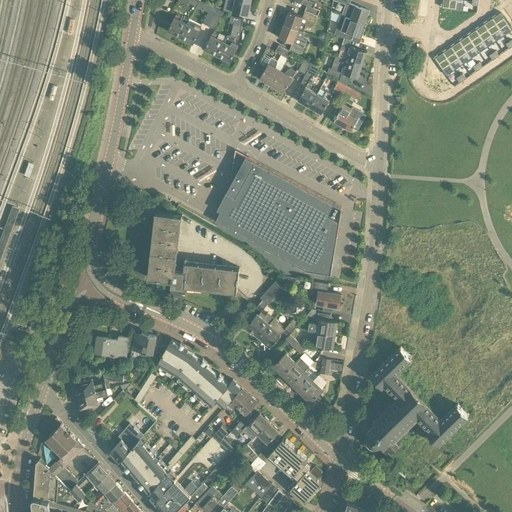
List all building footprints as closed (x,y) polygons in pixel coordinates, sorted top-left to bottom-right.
[(251,0),(249,0),(235,0),(233,12),(248,15),(251,0)] [(309,0),(293,0),(302,3),(307,5),(305,11),(318,16),(320,10),(314,7),(316,3),(309,0)] [(340,0),(340,1),(346,3),(345,4),(341,15),(343,16),(364,24),(369,11),(355,6),(350,4),(351,0),(340,0)] [(464,1),(458,0),(443,0),(442,8),(463,11),(464,1)] [(203,10),(206,4),(200,1),(197,7),(203,10)] [(209,13),(211,7),(206,4),(203,10),(209,13)] [(211,7),(209,13),(214,15),(217,10),(211,7)] [(214,15),(209,26),(214,29),(223,13),(217,10),(214,15)] [(317,16),(305,11),(303,17),(289,12),(284,25),(303,33),(306,26),(312,29),(314,22),(317,16)] [(511,27),(501,12),(492,18),(504,36),(511,30),(511,27)] [(209,26),(214,15),(209,13),(203,24),(209,26)] [(181,37),(187,24),(180,21),(182,17),(176,14),(168,31),(181,37)] [(224,43),(217,56),(230,62),(238,45),(232,42),(235,37),(239,38),(243,19),(230,16),(228,23),(233,23),(230,36),(227,35),(224,43)] [(336,35),(344,38),(349,40),(350,40),(352,34),(360,37),(362,30),(364,31),(366,25),(364,25),(364,24),(343,16),(336,35)] [(496,41),(504,36),(492,18),(484,24),(496,41)] [(187,24),(181,37),(193,43),(202,27),(196,24),(194,28),(187,24)] [(476,30),(488,47),(496,41),(484,24),(476,30)] [(279,38),(292,43),(290,49),(302,54),(304,47),(307,41),(303,39),(306,33),(303,33),(284,25),(279,38)] [(476,30),(467,35),(479,53),(488,47),(476,30)] [(217,56),(224,43),(217,39),(219,35),(213,32),(205,49),(217,56)] [(479,53),(467,35),(459,41),(471,58),(479,53)] [(335,56),(335,57),(362,65),(366,52),(347,45),(349,40),(344,38),(342,44),(340,50),(338,57),(335,56)] [(471,58),(459,41),(451,47),(463,64),(471,58)] [(284,57),(287,59),(291,52),(279,45),(275,52),(284,57)] [(463,64),(451,47),(443,53),(455,70),(463,64)] [(447,75),(455,70),(443,53),(435,58),(447,75)] [(329,68),(327,73),(348,86),(351,76),(358,78),(362,65),(335,57),(333,63),(332,69),(329,68)] [(260,78),(272,85),(280,71),(276,69),(278,61),(272,58),(260,78)] [(305,74),(312,64),(304,60),(298,70),(305,74)] [(310,107),(317,95),(311,91),(315,85),(309,82),(313,75),(315,77),(320,69),(312,64),(305,74),(300,83),(306,86),(298,100),(304,103),(303,104),(308,107),(309,106),(310,107)] [(280,71),(272,85),(284,92),(296,72),(290,68),(285,74),(280,71)] [(339,81),(332,92),(339,96),(343,90),(346,85),(339,81)] [(346,85),(343,90),(350,95),(359,100),(362,94),(346,85)] [(317,95),(310,107),(311,108),(315,111),(316,110),(322,114),(332,95),(321,89),(317,95)] [(344,105),(334,121),(351,131),(354,126),(358,129),(366,115),(359,110),(355,118),(349,115),(352,110),(351,109),(344,105)] [(215,215),(212,220),(307,270),(331,274),(342,208),(246,157),(215,215)] [(0,261),(19,209),(12,206),(0,239),(0,261)] [(151,252),(155,252),(153,264),(150,264),(150,265),(153,265),(152,277),(148,277),(148,278),(172,280),(171,287),(172,287),(172,285),(184,287),(184,289),(185,287),(237,293),(240,268),(185,262),(184,269),(176,269),(182,214),(156,211),(155,212),(159,213),(158,225),(154,225),(154,226),(158,226),(156,238),(153,238),(153,239),(156,239),(155,251),(152,251),(151,252)] [(285,279),(292,286),(298,279),(287,277),(285,279)] [(277,281),(261,298),(263,300),(256,307),(261,311),(268,305),(271,301),(283,287),(277,281)] [(328,286),(329,284),(313,281),(311,290),(314,290),(314,291),(319,291),(317,304),(324,305),(323,311),(333,312),(334,307),(339,308),(341,295),(328,292),(329,286),(328,286)] [(315,317),(316,310),(312,309),(306,316),(315,317)] [(337,322),(329,321),(330,314),(318,312),(317,319),(320,320),(319,324),(316,324),(316,323),(310,322),(308,331),(309,331),(315,332),(316,327),(319,327),(318,332),(335,335),(337,322)] [(258,337),(274,319),(268,313),(263,318),(258,314),(246,326),(247,327),(247,328),(258,337)] [(26,327),(28,321),(22,319),(19,318),(17,324),(26,327)] [(281,334),(283,331),(286,328),(275,318),(274,319),(258,337),(262,341),(263,340),(270,347),(271,346),(281,334)] [(286,328),(283,331),(288,336),(290,334),(298,324),(294,320),(286,328)] [(316,341),(316,345),(333,348),(335,335),(318,332),(315,332),(309,331),(308,339),(316,341)] [(137,356),(138,351),(153,354),(156,336),(142,333),(141,335),(135,334),(133,345),(131,355),(132,356),(134,357),(136,357),(137,356)] [(291,344),(295,339),(290,334),(288,336),(286,339),(291,344)] [(126,357),(129,337),(119,336),(119,339),(97,336),(95,352),(126,357)] [(296,348),(300,344),(295,339),(291,344),(296,348)] [(229,384),(193,353),(172,340),(157,364),(177,375),(210,405),(229,384)] [(300,344),(296,348),(301,353),(305,349),(300,344)] [(441,420),(396,374),(412,358),(401,347),(400,346),(395,351),(371,376),(382,387),(384,385),(395,396),(372,419),(368,415),(360,423),(363,426),(360,429),(366,434),(365,435),(364,440),(365,445),(369,449),(374,451),(380,450),(380,449),(386,454),(388,452),(391,455),(395,451),(399,447),(396,443),(419,420),(430,431),(428,433),(434,439),(439,445),(460,425),(469,416),(458,404),(457,404),(441,420)] [(274,366),(283,375),(295,362),(286,353),(274,366)] [(283,375),(292,384),(304,371),(309,366),(300,357),(295,362),(283,375)] [(324,359),(323,366),(329,367),(331,360),(324,359)] [(328,374),(329,367),(323,366),(321,373),(328,374)] [(292,384),(301,393),(314,380),(304,371),(292,384)] [(139,404),(157,376),(152,373),(135,400),(139,404)] [(124,376),(103,375),(104,381),(123,383),(124,376)] [(76,383),(78,396),(107,389),(105,382),(94,385),(92,380),(91,380),(91,378),(86,379),(86,381),(76,383)] [(230,390),(236,382),(233,379),(229,384),(210,405),(211,405),(215,401),(223,408),(235,394),(230,390)] [(323,390),(314,380),(301,393),(311,402),(323,390)] [(257,401),(241,387),(235,394),(223,408),(228,403),(233,408),(236,405),(246,414),(257,401)] [(107,389),(78,396),(81,408),(92,405),(92,407),(97,406),(97,404),(98,404),(97,398),(109,396),(107,389)] [(124,399),(128,395),(123,390),(119,394),(124,399)] [(245,428),(244,429),(243,430),(253,439),(258,434),(269,422),(268,421),(269,421),(265,417),(264,418),(260,413),(245,428)] [(57,417),(46,428),(51,433),(46,438),(51,443),(47,446),(60,458),(78,439),(57,417)] [(279,432),(269,422),(258,434),(267,442),(261,448),(263,450),(258,455),(263,460),(270,453),(270,454),(279,443),(273,437),(279,432)] [(237,437),(243,430),(244,429),(238,423),(231,431),(237,437)] [(124,441),(122,439),(111,451),(119,461),(140,438),(143,435),(135,427),(135,428),(131,425),(124,432),(128,436),(124,441)] [(214,435),(217,438),(225,428),(222,426),(214,435)] [(211,437),(215,432),(209,427),(205,431),(211,437)] [(223,436),(224,437),(229,432),(225,428),(217,438),(219,440),(223,436)] [(140,438),(119,461),(120,462),(122,460),(149,493),(169,470),(196,440),(191,436),(168,463),(170,464),(165,468),(140,438)] [(223,436),(219,440),(226,446),(230,442),(224,437),(223,436)] [(270,454),(299,479),(290,488),(298,495),(306,502),(322,483),(308,470),(310,467),(306,463),(308,460),(283,438),(279,443),(270,454)] [(79,481),(64,467),(85,446),(78,439),(60,458),(50,468),(49,469),(70,490),(79,481)] [(230,442),(226,446),(232,451),(235,447),(230,442)] [(251,455),(255,459),(258,456),(248,446),(242,453),(248,459),(251,455)] [(40,459),(37,462),(34,497),(55,503),(70,490),(49,469),(50,468),(49,467),(44,462),(40,459)] [(96,485),(97,484),(109,473),(99,463),(92,469),(79,481),(70,490),(80,501),(86,493),(81,487),(91,479),(96,485)] [(153,501),(176,476),(169,470),(149,493),(147,495),(153,501)] [(259,470),(256,473),(246,483),(262,497),(273,484),(259,470)] [(105,493),(117,483),(109,473),(97,484),(102,489),(89,503),(93,509),(98,504),(97,503),(100,500),(100,499),(106,493),(105,493)] [(175,478),(154,501),(164,511),(173,511),(200,486),(192,479),(185,487),(175,478)] [(100,511),(103,511),(104,511),(106,510),(107,510),(112,504),(114,502),(125,492),(117,483),(105,493),(106,493),(100,499),(100,500),(97,503),(98,504),(93,509),(95,511),(100,511)] [(203,483),(192,494),(174,511),(186,511),(190,509),(209,489),(203,483)] [(269,504),(280,489),(274,483),(261,498),(269,504)] [(198,511),(216,493),(218,490),(213,485),(209,489),(190,509),(186,511),(198,511)] [(220,511),(227,504),(238,491),(232,486),(221,497),(208,511),(220,511)] [(269,504),(262,511),(268,511),(273,506),(276,508),(285,494),(280,489),(269,504)] [(137,511),(140,510),(125,492),(114,502),(112,504),(119,511),(137,511)] [(216,493),(198,511),(208,511),(221,497),(216,493)] [(283,511),(284,511),(287,507),(292,500),(285,494),(276,508),(283,511)] [(47,511),(47,504),(54,506),(55,503),(34,497),(34,498),(33,498),(33,499),(33,500),(32,500),(34,511),(47,511)] [(365,511),(366,510),(348,503),(345,511),(365,511)]
